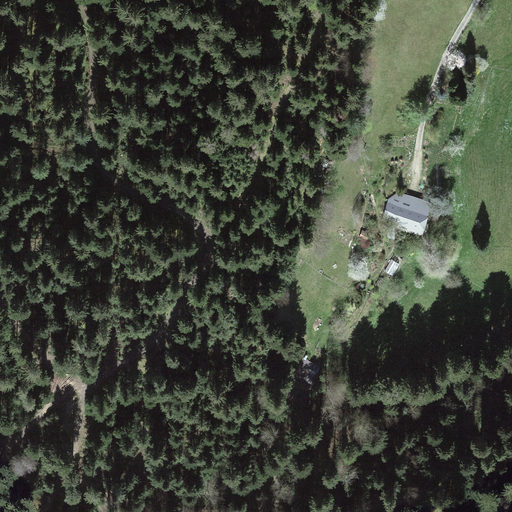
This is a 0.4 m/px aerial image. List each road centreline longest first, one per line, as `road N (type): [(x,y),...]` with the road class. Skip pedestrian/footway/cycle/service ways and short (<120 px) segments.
road 1 (track): [(45,511),(87,387),(159,336),(205,246),(198,226),(124,189),(93,157),(92,51),(74,0)]
road 2 (track): [(308,511),(273,482),(260,415),(385,261),(378,203),(415,161),(433,88),(477,0)]
